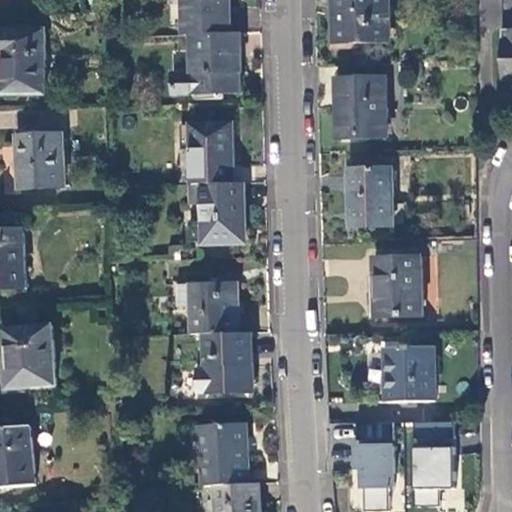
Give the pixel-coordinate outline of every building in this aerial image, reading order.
[(183,0),(184,4),(185,36),(193,35),(230,34),(228,0),(183,0)] [(389,0),(336,0),(337,44),(391,42),(391,38),(390,7),(389,0)] [(397,6),(390,7),(391,38),(398,38),(397,6)] [(511,28),(503,29),(503,91),(511,90),(511,28)] [(47,96),(47,32),(0,31),(0,55),(3,56),(4,96),(47,96)] [(242,93),(240,33),(230,34),(193,35),(194,74),(175,74),(176,96),(242,93)] [(388,80),(338,82),(340,140),(390,139),(388,80)] [(190,127),(193,185),(204,185),(236,183),(233,126),(190,127)] [(64,137),(19,138),(21,190),(66,189),(64,137)] [(394,169),(351,171),(352,228),(395,228),(394,169)] [(247,244),(246,183),(236,183),(204,185),(206,245),(247,244)] [(25,231),(0,231),(0,290),(27,290),(25,231)] [(424,258),(376,259),(378,318),(425,317),(424,258)] [(192,308),(193,335),(207,335),(241,333),(238,284),(191,286),(192,308)] [(178,309),(192,308),(191,286),(177,287),(178,309)] [(54,328),(5,331),(9,390),(58,387),(54,328)] [(254,391),(251,333),(241,333),(207,335),(209,392),(254,391)] [(433,348),(386,349),(387,403),(434,402),(433,348)] [(33,427),(0,430),(0,489),(39,486),(33,427)] [(201,430),(205,488),(216,487),(248,485),(244,427),(201,430)] [(441,438),(379,440),(380,488),(442,487),(441,438)] [(259,511),(258,485),(248,485),(216,487),(217,511),(259,511)] [(464,490),(442,487),(439,507),(461,511),(464,490)]
